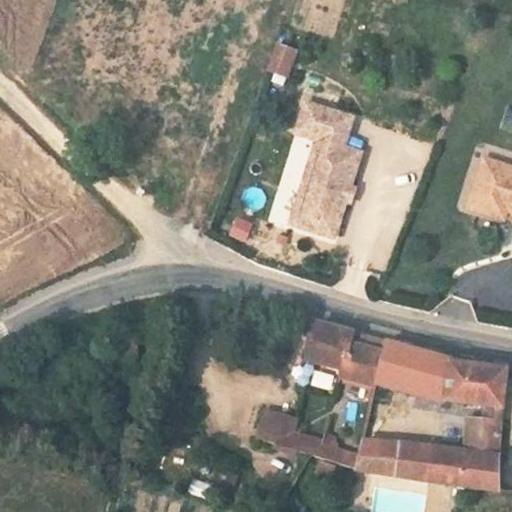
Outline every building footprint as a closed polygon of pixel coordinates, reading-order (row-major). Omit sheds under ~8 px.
[(289,54),(274,48),(266,72),(280,77),(289,54)] [(352,116),(304,102),(295,133),(316,139),(295,213),(322,221),(325,212),(342,217),(348,197),(344,196),(347,186),(350,187),(361,150),(343,145),(352,116)] [(292,138),(290,159),(305,160),(308,140),(292,138)] [(496,167),(511,173),(511,162),(490,154),(471,202),(480,206),(496,167)] [(511,173),(496,167),(480,206),(506,216),(509,207),(511,208),(511,173)] [(350,187),(347,186),(344,196),(348,197),(352,198),(355,189),(350,187)] [(322,221),(295,213),(292,224),(337,236),(342,217),(325,212),(322,221)] [(245,243),(253,223),(235,216),(227,236),(245,243)] [(354,397),(366,400),(383,338),(333,326),(319,322),(302,367),(359,380),(354,397)] [(406,343),(383,338),(366,400),(379,402),(384,388),(405,391),(412,356),(406,343)] [(405,391),(433,395),(440,361),(425,358),(412,356),(405,391)] [(440,361),(433,395),(493,404),(499,371),(440,361)] [(310,387),(330,391),(334,375),(314,370),(310,387)] [(251,438),(276,444),(284,418),(257,412),(251,438)] [(451,437),(487,442),(491,421),(455,414),(451,437)] [(349,461),(412,476),(420,447),(357,433),(349,461)] [(484,462),(487,442),(451,437),(448,453),(484,462)] [(480,489),(484,462),(448,453),(420,447),(412,476),(443,483),(480,489)] [(119,511),(126,511),(132,489),(120,486),(114,511),(119,511)]
